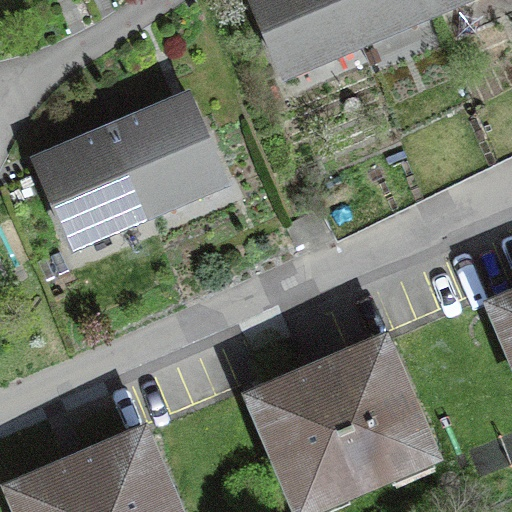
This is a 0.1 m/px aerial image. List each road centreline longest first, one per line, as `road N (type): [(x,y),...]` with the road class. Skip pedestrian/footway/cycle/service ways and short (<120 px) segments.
road 1 (residential): [(511,204),(141,371),(0,419)]
road 2 (residential): [(162,0),(10,102),(0,134)]
